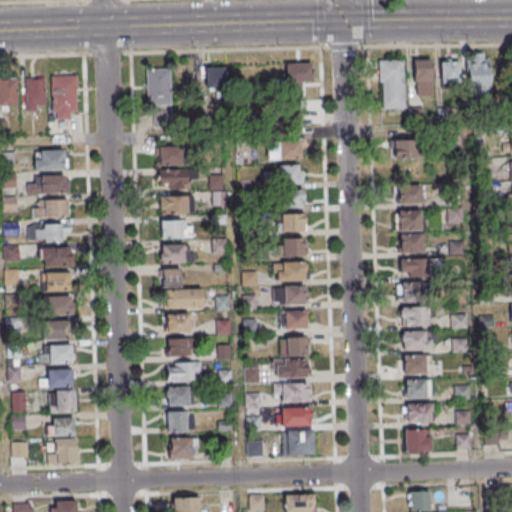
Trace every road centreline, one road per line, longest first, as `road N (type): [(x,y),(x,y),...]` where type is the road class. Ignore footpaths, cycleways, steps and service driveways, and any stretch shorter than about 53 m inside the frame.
road 1 (residential): [(122,511),(103,0)]
road 2 (residential): [(358,511),(341,0)]
road 3 (residential): [(511,468),(0,484)]
road 4 (secondary): [(511,19),(0,28)]
